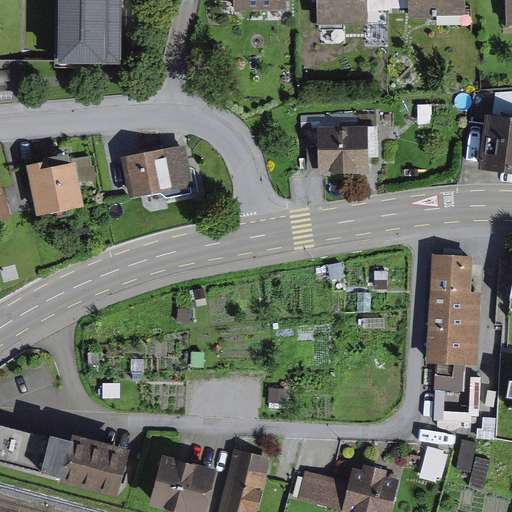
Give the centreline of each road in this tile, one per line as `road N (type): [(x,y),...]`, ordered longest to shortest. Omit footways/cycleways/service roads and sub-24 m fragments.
road 1 (primary): [(259,236),(150,259),(51,297),(0,329)]
road 2 (primary): [(511,207),(423,209),(259,236)]
road 3 (residential): [(172,115),(0,129)]
road 4 (residential): [(259,236),(240,158),(211,125),(172,115)]
